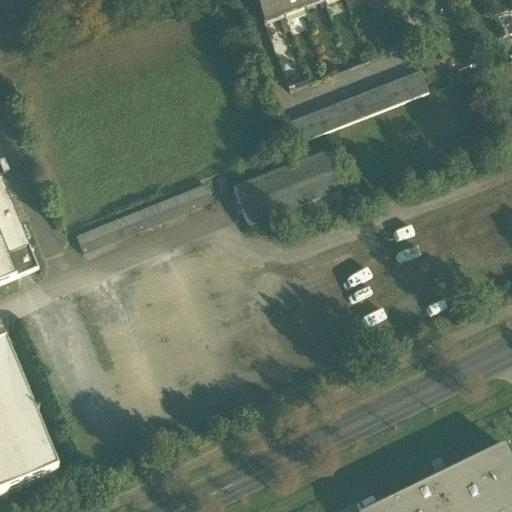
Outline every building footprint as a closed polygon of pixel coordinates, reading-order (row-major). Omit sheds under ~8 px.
[(253,0),(264,27),(284,19),(276,0),(253,0)] [(276,0),(284,19),(304,12),(299,0),(276,0)] [(299,0),(304,12),(324,4),(322,0),(299,0)] [(420,75),(409,79),(417,101),(429,96),(420,75)] [(406,105),(417,101),(409,79),(398,84),(406,105)] [(395,109),(406,105),(398,84),(387,88),(395,109)] [(384,114),(395,109),(387,88),(376,92),(384,114)] [(374,118),(384,114),(376,92),(365,96),(374,118)] [(363,122),(374,118),(365,96),(355,100),(363,122)] [(352,126),(363,122),(355,100),(344,105),(352,126)] [(341,130),(352,126),(344,105),(333,109),(341,130)] [(330,134),(341,130),(333,109),(322,113),(330,134)] [(320,139),(330,134),(322,113),(311,117),(320,139)] [(309,143),(320,139),(311,117),(300,121),(309,143)] [(297,147),(309,143),(300,121),(289,126),(297,147)] [(248,231),(295,212),(334,197),(339,195),(325,158),(233,193),(248,231)] [(0,287),(38,272),(1,182),(0,182),(0,287)] [(75,240),(83,259),(213,207),(206,188),(75,240)] [(339,210),(334,197),(295,212),(300,225),(339,210)] [(0,501),(57,478),(4,350),(0,351),(0,501)] [(511,511),(511,464),(505,449),(373,511),(511,511)]
